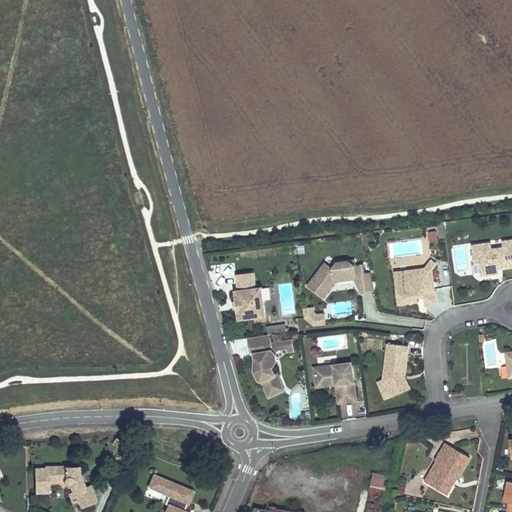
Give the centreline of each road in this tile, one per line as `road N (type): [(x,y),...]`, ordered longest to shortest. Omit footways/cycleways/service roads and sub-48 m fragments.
road 1 (residential): [(239,419),(127,0)]
road 2 (unclassified): [(0,427),(92,416),(167,416),(227,427)]
road 3 (residential): [(435,412),(304,436),(254,435)]
road 4 (residential): [(435,412),(436,330),(460,310),(511,300)]
